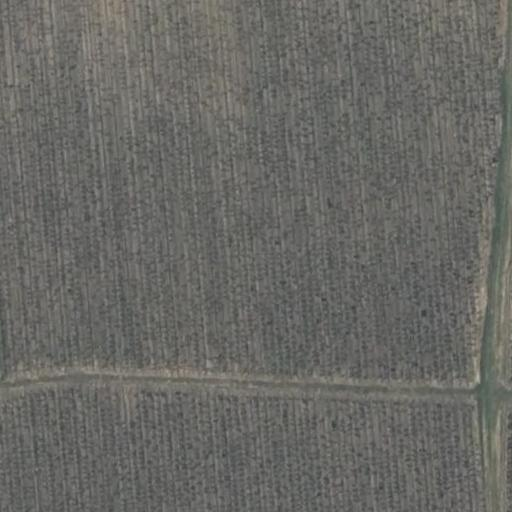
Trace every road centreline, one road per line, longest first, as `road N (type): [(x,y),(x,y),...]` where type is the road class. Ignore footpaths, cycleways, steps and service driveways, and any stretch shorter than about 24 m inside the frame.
road 1 (track): [(511,394),(124,376),(0,388)]
road 2 (track): [(508,0),(487,392),(495,511)]
